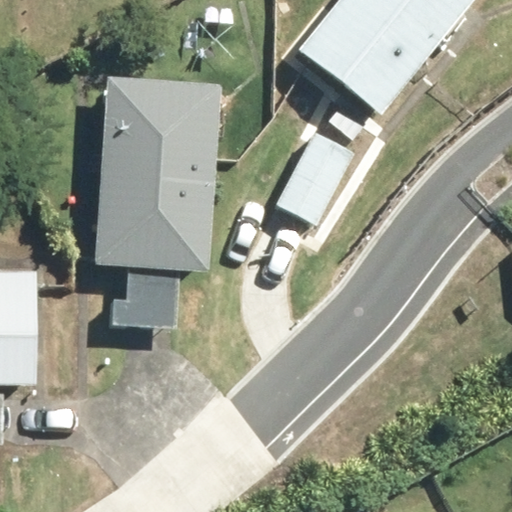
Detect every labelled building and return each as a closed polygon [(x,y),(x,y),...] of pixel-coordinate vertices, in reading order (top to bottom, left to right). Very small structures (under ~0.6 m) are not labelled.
[(340,0),(301,48),(384,115),(477,0),(340,0)] [(214,272),(225,82),(111,75),(99,264),(214,272)] [(277,204),(319,226),(358,154),(316,131),(277,204)] [(0,383),(42,383),(41,270),(0,270),(0,383)] [(117,298),(115,324),(181,328),(184,273),(131,270),(129,299),(117,298)]
